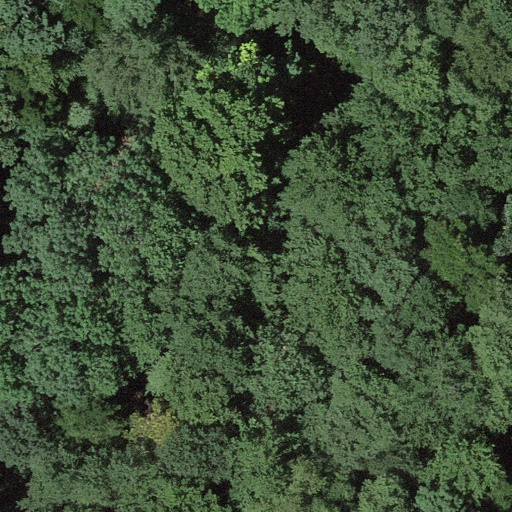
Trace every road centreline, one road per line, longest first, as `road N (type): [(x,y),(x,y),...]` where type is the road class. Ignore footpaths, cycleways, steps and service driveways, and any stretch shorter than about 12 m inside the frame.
road 1 (track): [(304,0),(218,469),(217,511)]
road 2 (track): [(267,0),(0,390)]
